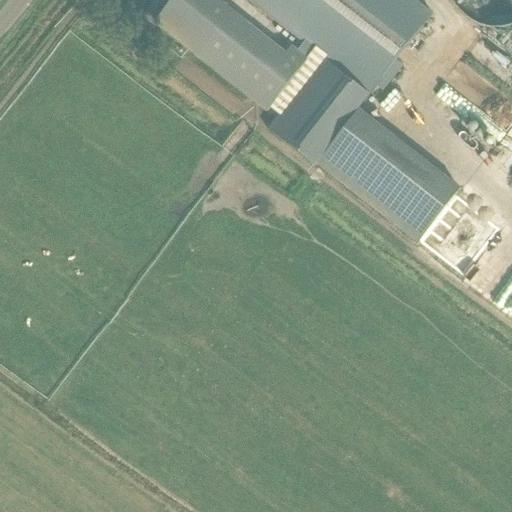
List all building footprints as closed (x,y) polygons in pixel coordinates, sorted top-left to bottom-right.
[(454,197),(205,0),(175,0),(156,25),(268,112),(262,120),(418,243),(454,197)] [(252,0),(371,93),(432,15),(412,0),(252,0)] [(511,0),(452,0),(454,2),(460,12),(469,19),(479,25),(490,27),(501,27),(511,24),(511,0)] [(488,61),(497,46),(482,36),(472,51),(488,61)] [(511,126),(511,99),(478,71),(441,117),(489,155),(511,126)] [(418,243),(462,277),(498,231),(454,197),(418,243)]
